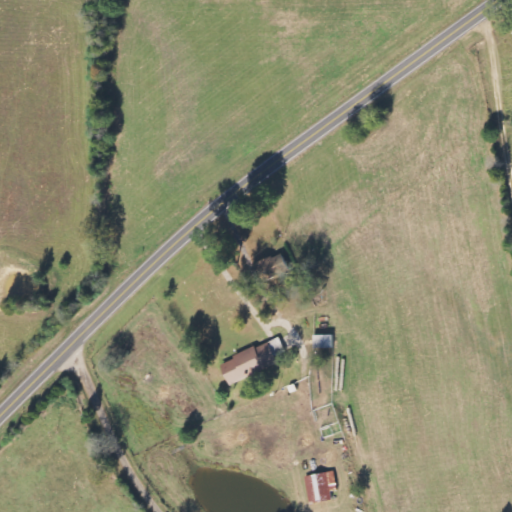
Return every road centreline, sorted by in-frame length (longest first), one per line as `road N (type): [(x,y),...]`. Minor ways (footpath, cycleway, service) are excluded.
road 1 (tertiary): [(498,0),(194,227),(0,414)]
road 2 (residential): [(171,511),(141,472),(78,347)]
